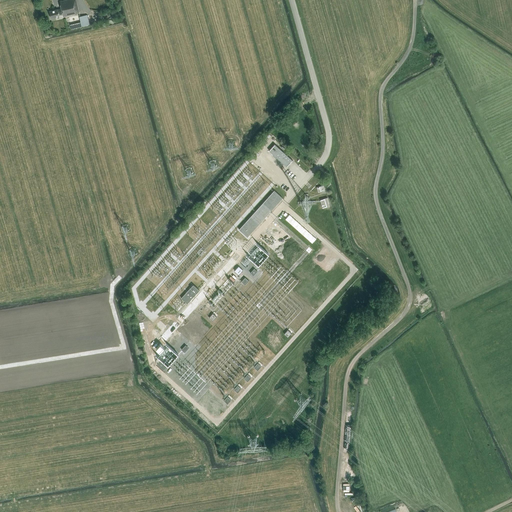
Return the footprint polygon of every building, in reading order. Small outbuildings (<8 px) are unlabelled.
[(79,13),(76,0),(63,0),(60,1),(62,9),(58,10),(58,8),(50,9),(52,17),(59,16),(59,14),(63,14),(64,16),(79,13)] [(112,12),(102,14),(103,20),(113,18),(112,12)] [(89,24),(87,15),(79,17),(82,26),(89,24)] [(293,160),(275,144),(268,151),(287,167),(293,160)] [(274,190),(239,230),(247,237),(283,198),(274,190)] [(322,207),(329,205),(327,197),(320,199),(322,207)] [(242,261),(238,266),(243,270),(247,265),(242,261)] [(187,291),(181,298),(187,304),(194,297),(200,290),(193,285),(187,291)] [(213,313),(209,317),(213,321),(217,317),(213,313)]
